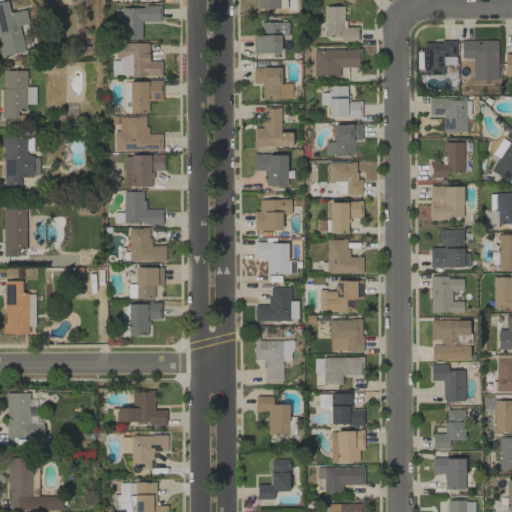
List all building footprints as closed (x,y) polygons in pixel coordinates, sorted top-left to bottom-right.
[(256,0),(257,9),(279,8),(278,0),(256,0)] [(324,7),(324,36),(341,36),(341,42),(357,42),(356,27),(343,27),(342,6),(324,7)] [(120,7),(121,39),(140,39),(140,21),(160,21),(160,7),(120,7)] [(288,22),(261,22),(261,35),(252,35),(252,52),(279,53),(280,36),(287,36),(288,22)] [(496,40),(460,40),(460,60),(486,60),(485,72),(496,73),(496,40)] [(455,42),(422,42),(423,75),(443,74),(443,64),(455,64),(455,42)] [(147,43),(115,43),(115,60),(111,59),(111,75),(160,76),(160,61),(147,60),(147,43)] [(360,48),(312,49),(313,77),(339,76),(339,68),(360,67),(360,48)] [(252,83),(261,83),(261,99),(290,98),(290,83),(279,83),(279,67),(252,67),(252,83)] [(1,118),(16,119),(16,110),(26,110),(26,104),(34,104),(34,87),(25,87),(25,71),(1,70),(1,118)] [(161,100),(160,81),(129,81),(129,113),(147,113),(147,101),(161,100)] [(318,92),(318,105),(327,105),(327,117),(359,117),(359,101),(347,101),(346,85),(327,86),(327,92),(318,92)] [(465,98),(427,98),(428,115),(442,115),(443,133),(465,132),(465,98)] [(279,106),(262,107),(262,128),(252,128),(252,147),(291,146),(291,132),(280,132),(279,106)] [(118,117),(118,131),(113,131),(114,151),(161,150),(161,133),(146,134),(145,117),(118,117)] [(360,140),(360,124),(332,125),(333,142),(324,142),(324,156),(352,155),(352,140),(360,140)] [(3,189),(19,189),(19,177),(38,177),(38,156),(25,156),(25,137),(3,137),(3,189)] [(489,158),(494,161),(489,171),(508,182),(511,175),(511,146),(500,139),(489,158)] [(430,178),(447,177),(447,172),(462,172),(462,142),(443,142),(443,163),(430,163),(430,178)] [(253,170),(264,170),(265,186),(286,185),(285,154),(252,155),(253,170)] [(152,186),(151,171),(163,170),(163,155),(123,155),(124,187),(152,186)] [(333,194),(360,194),(361,179),(355,179),(355,163),(327,162),(327,183),(333,183),(333,194)] [(462,218),(461,186),(428,187),(429,219),(462,218)] [(122,191),(122,224),(161,224),(162,209),(143,209),(143,191),(122,191)] [(511,229),(511,193),(489,193),(489,210),(484,210),(484,229),(497,229),(497,223),(511,223),(511,229)] [(253,211),(253,231),(281,230),(280,215),(289,214),(289,199),(258,199),(258,211),(253,211)] [(348,232),(347,218),(361,217),(361,201),(328,202),(328,220),(317,220),(317,233),(348,232)] [(17,256),(17,249),(25,249),(24,208),(2,209),(2,257),(17,256)] [(164,245),(149,245),(148,228),(127,228),(128,262),(165,261),(164,245)] [(463,253),(462,229),(438,230),(438,247),(429,247),(429,267),(469,266),(469,253),(463,253)] [(511,269),(511,234),(496,235),(497,270),(511,269)] [(325,240),(326,274),(361,273),(361,256),(347,257),(347,239),(325,240)] [(287,244),(254,243),(253,259),(266,259),(265,274),(294,275),(295,261),(286,260),(287,244)] [(161,267),(134,268),(134,284),(126,284),(127,298),(153,297),(153,286),(161,285),(161,267)] [(492,309),(511,308),(511,276),(492,277),(492,309)] [(430,313),(462,312),(462,301),(451,302),(450,291),(462,291),(462,277),(429,277),(430,313)] [(34,326),(34,289),(21,290),(21,280),(3,281),(3,333),(27,333),(27,326),(34,326)] [(353,311),(352,299),(361,299),(361,280),(333,281),(333,290),(317,290),(318,312),(353,311)] [(253,321),(296,322),(296,301),(289,301),(290,287),(269,287),(268,305),(253,304),(253,321)] [(160,320),(159,303),(127,304),(128,335),(147,334),(147,320),(160,320)] [(511,315),(496,316),(497,351),(511,350),(511,315)] [(329,351),(362,350),(361,319),(328,320),(329,351)] [(468,360),(468,345),(455,345),(455,335),(468,336),(468,320),(430,320),(429,339),(440,339),(439,346),(430,346),(430,360),(468,360)] [(264,360),(263,381),(281,381),(281,361),(291,362),(291,341),(254,340),(254,359),(264,360)] [(511,355),(494,356),(495,392),(511,391),(511,355)] [(313,358),(313,373),(322,373),(322,384),(341,384),(341,375),(362,375),(362,357),(313,358)] [(431,381),(441,380),(441,401),(463,401),(462,370),(446,371),(446,364),(430,364),(431,381)] [(148,422),(149,426),(165,425),(165,409),(153,410),(152,391),(131,391),(132,407),(115,408),(115,422),(148,422)] [(6,438),(44,438),(44,424),(28,424),(28,416),(34,416),(34,405),(30,405),(29,393),(5,393),(6,438)] [(350,393),(320,394),(320,407),(329,407),(329,425),(362,424),(362,409),(351,409),(350,393)] [(267,435),(287,435),(287,404),(271,405),(271,396),(255,396),(255,411),(267,411),(267,435)] [(511,399),(492,400),(493,432),(511,431),(511,399)] [(446,409),(445,434),(432,434),(432,449),(448,449),(448,439),(463,439),(463,409),(446,409)] [(358,461),(358,450),(362,450),(363,431),(329,431),(329,461),(358,461)] [(166,436),(121,435),(120,453),(130,453),(130,469),(151,469),(151,451),(166,452),(166,436)] [(499,469),(511,469),(511,436),(498,437),(499,469)] [(431,474),(445,474),(445,489),(464,489),(463,457),(431,458),(431,474)] [(288,460),(270,460),(270,484),(257,484),(256,499),(272,499),(272,491),(288,491),(288,460)] [(25,509),(24,498),(37,498),(37,488),(30,488),(30,464),(7,464),(8,509),(25,509)] [(363,485),(363,467),(315,467),(315,479),(323,479),(323,494),(341,494),(341,485),(363,485)] [(154,482),(118,483),(119,494),(113,494),(113,511),(166,511),(166,505),(155,505),(154,482)]
